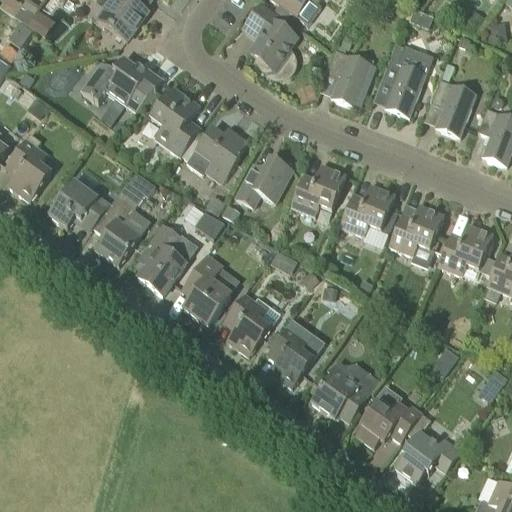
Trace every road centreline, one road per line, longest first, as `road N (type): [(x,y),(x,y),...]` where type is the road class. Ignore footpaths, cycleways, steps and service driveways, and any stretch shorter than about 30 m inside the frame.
road 1 (residential): [(389,511),(0,231)]
road 2 (residential): [(511,203),(310,122),(214,60),(199,25),(210,0)]
